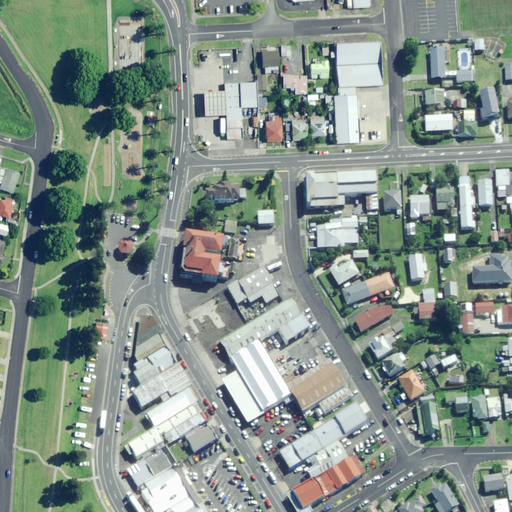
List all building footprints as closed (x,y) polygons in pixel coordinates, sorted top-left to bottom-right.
[(381,39),(335,42),(338,88),(384,84),(381,39)] [(484,53),(484,42),(474,42),(474,53),(484,53)] [(289,56),(289,46),(280,46),(280,57),(289,56)] [(277,70),(277,51),(261,52),(261,67),(264,67),(264,73),(270,73),(269,70),(277,70)] [(430,81),(444,81),(444,66),(445,65),(445,51),(429,51),(430,81)] [(309,65),(310,79),(315,79),(315,75),(319,75),(319,79),(327,78),(326,61),(320,61),(320,64),(309,65)] [(471,73),(456,73),(456,83),(471,83),(471,73)] [(264,74),(255,74),(256,91),(265,91),(264,74)] [(305,76),(282,75),(281,88),(290,88),(290,90),(294,90),(293,94),(305,94),(305,76)] [(257,110),(255,82),(224,85),(228,141),(244,140),(242,111),(257,110)] [(443,93),(424,94),(425,108),(436,108),(436,111),(444,110),(443,93)] [(498,118),(493,94),(479,98),(482,113),(479,114),(481,122),(498,118)] [(356,95),(333,96),(337,145),(359,143),(356,95)] [(465,110),(465,102),(452,103),(452,111),(465,110)] [(452,132),(451,125),(451,117),(440,118),(439,113),(434,114),(434,118),(425,118),(425,134),(452,132)] [(452,132),(452,137),(458,137),(458,138),(477,137),(476,122),(474,122),(474,113),(463,114),(464,124),(451,125),(452,132)] [(280,116),(269,116),(269,122),(264,122),(265,140),(280,139),(280,116)] [(307,138),(306,119),(290,119),(290,139),(307,138)] [(324,136),(323,119),(309,119),(310,136),(324,136)] [(18,174),(0,168),(0,189),(12,194),(18,174)] [(505,194),(510,194),(510,188),(511,187),(511,176),(510,177),(509,173),(495,173),(496,189),(497,189),(498,199),(506,199),(505,194)] [(375,176),(306,179),(307,209),(344,207),(343,201),(376,199),(375,176)] [(469,201),(469,179),(458,179),(460,230),(474,230),(474,223),(471,223),(471,208),(474,208),(473,201),(469,201)] [(240,192),(239,183),(227,183),(227,189),(212,190),(203,195),(204,206),(234,204),(234,201),(245,201),(245,191),(240,192)] [(492,208),(491,183),(477,183),(478,208),(492,208)] [(453,186),(445,187),(445,191),(435,192),(437,213),(448,212),(447,209),(454,208),(453,186)] [(400,211),(399,194),(385,195),(385,200),(383,200),(383,213),(389,212),(389,211),(400,211)] [(13,199),(4,197),(3,201),(0,200),(0,216),(7,219),(13,199)] [(429,217),(428,198),(409,199),(410,221),(418,220),(418,217),(429,217)] [(273,211),(258,212),(259,224),(274,223),(273,211)] [(356,218),(352,218),(352,221),(329,221),(330,227),(316,227),(317,250),(343,250),(343,246),(357,246),(356,218)] [(236,225),(225,223),(224,234),(235,235),(236,225)] [(414,237),(414,227),(406,227),(406,238),(414,237)] [(181,270),(217,275),(219,258),(204,256),(205,251),(220,253),(222,235),(186,230),(181,270)] [(239,241),(231,240),(228,256),(237,257),(239,241)] [(129,243),(124,242),(118,246),(117,252),(120,256),(126,257),(132,254),(132,248),(129,243)] [(426,273),(424,258),(408,259),(410,283),(423,281),(423,274),(426,273)] [(506,264),(506,260),(493,260),(493,274),(482,274),(482,291),(493,291),(493,285),(511,285),(511,272),(510,272),(510,264),(506,264)] [(358,276),(351,262),(335,271),(334,269),(329,272),(338,288),(358,276)] [(278,295),(262,269),(230,288),(239,304),(248,299),(250,302),(263,295),(267,302),(278,295)] [(393,290),(388,275),(341,293),(346,307),(393,290)] [(423,305),(434,304),(433,291),(422,291),(423,305)] [(303,313),(294,297),(220,341),(229,357),(258,340),(277,328),(303,313)] [(434,304),(423,305),(418,305),(418,309),(413,309),(414,317),(418,316),(419,322),(435,321),(434,304)] [(232,321),(223,306),(204,317),(202,315),(190,322),(197,333),(209,326),(212,332),(232,321)] [(391,317),(385,307),(378,312),(377,309),(353,322),(360,335),(391,317)] [(511,308),(501,309),(501,314),(497,314),(497,326),(511,325),(511,308)] [(468,312),(460,312),(461,320),(458,320),(459,326),(461,326),(462,335),(473,334),(472,317),(469,317),(468,312)] [(493,314),(486,312),(484,320),(491,322),(493,314)] [(313,328),(303,313),(277,328),(287,344),(313,328)] [(147,357),(166,346),(147,316),(140,315),(135,355),(139,362),(147,357)] [(105,340),(107,324),(95,323),(94,339),(105,340)] [(403,330),(400,324),(392,329),(395,335),(403,330)] [(394,338),(388,328),(380,333),(383,339),(368,347),(376,362),(392,353),(389,347),(394,345),(391,339),(394,338)] [(258,340),(229,357),(238,370),(263,413),(291,396),(258,340)] [(511,342),(507,342),(508,349),(502,349),(502,354),(505,354),(505,360),(511,360),(511,342)] [(135,373),(142,385),(177,364),(166,346),(147,357),(151,363),(138,371),(135,373)] [(423,361),(415,348),(403,356),(408,364),(411,369),(423,361)] [(389,378),(404,370),(403,367),(406,365),(400,355),(381,365),(384,370),(382,371),(384,375),(386,373),(389,378)] [(134,365),(138,371),(151,363),(147,357),(139,362),(134,365)] [(425,362),(434,378),(439,376),(434,368),(439,365),(434,357),(425,362)] [(511,363),(501,363),(501,374),(508,375),(508,373),(511,373),(511,363)] [(166,399),(190,385),(178,364),(177,364),(142,385),(133,390),(142,406),(163,394),(166,399)] [(333,364),(290,390),(304,413),(319,404),(347,387),(333,364)] [(249,423),(264,414),(263,413),(238,370),(223,380),(249,423)] [(424,395),(411,374),(398,382),(410,403),(424,395)] [(190,388),(147,414),(154,427),(157,425),(187,406),(197,400),(190,388)] [(352,399),(346,388),(314,409),(320,419),(352,399)] [(511,393),(503,394),(505,415),(511,414),(511,417),(511,416),(511,393)] [(468,413),(467,400),(466,400),(465,395),(459,396),(459,394),(444,396),(445,404),(455,403),(456,415),(465,414),(468,413)] [(436,421),(433,399),(419,401),(420,406),(415,406),(419,432),(417,433),(417,438),(442,434),(440,420),(436,421)] [(486,421),(484,400),(484,399),(470,400),(472,421),(476,421),(477,422),(486,421)] [(487,400),(489,421),(497,420),(496,418),(501,417),(499,399),(487,400)] [(191,404),(187,406),(157,425),(163,434),(197,414),(191,404)] [(366,422),(355,405),(278,451),(289,469),(306,458),(336,440),(366,422)] [(197,414),(163,434),(168,443),(205,421),(199,412),(197,414)] [(488,423),(487,424),(481,425),(483,435),(490,433),(488,423)] [(216,438),(208,424),(187,437),(195,451),(216,438)] [(159,435),(154,427),(126,444),(135,459),(163,442),(159,435)] [(348,459),(336,440),(306,458),(311,467),(305,470),(312,481),(348,459)] [(172,466),(163,451),(126,473),(135,488),(172,466)] [(311,481),(321,498),(365,472),(354,455),(348,459),(312,481),(311,481)] [(204,511),(185,480),(177,465),(143,487),(156,511),(204,511)] [(509,471),(503,472),(504,483),(511,482),(509,471)] [(503,491),(500,476),(482,479),(485,494),(503,491)] [(311,481),(311,480),(291,492),(301,510),(321,498),(311,481)] [(447,511),(458,505),(445,482),(430,491),(437,503),(434,505),(438,511),(447,511)] [(415,511),(410,502),(394,511),(415,511)] [(507,511),(506,502),(493,504),(494,511),(507,511)]
